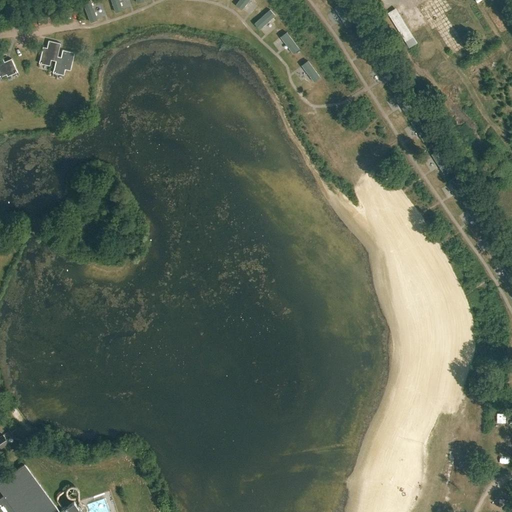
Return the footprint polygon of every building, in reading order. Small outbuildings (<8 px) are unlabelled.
[(245,8),(250,0),(242,0),(239,5),(245,8)] [(398,8),(389,13),(407,42),(415,37),(398,8)] [(257,23),(262,28),(276,16),(272,11),(257,23)] [(422,60),(447,50),(442,39),(418,48),(422,60)] [(51,59),(55,60),(57,55),(60,43),(48,40),(46,47),(43,46),(39,62),(49,65),(51,59)] [(471,76),(504,55),(500,48),(467,69),(471,76)] [(60,56),(57,55),(55,60),(53,72),(63,74),(65,68),(70,70),(74,52),(62,49),(60,56)] [(0,76),(6,74),(7,75),(17,71),(11,58),(4,61),(2,57),(0,58),(0,76)] [(316,82),(323,78),(311,59),(304,64),(316,82)] [(442,150),(436,153),(444,170),(450,166),(442,150)] [(0,436),(0,448),(9,442),(3,434),(0,436)] [(81,511),(74,501),(73,501),(59,511),(24,463),(0,480),(0,490),(3,495),(0,496),(0,511),(81,511)]
